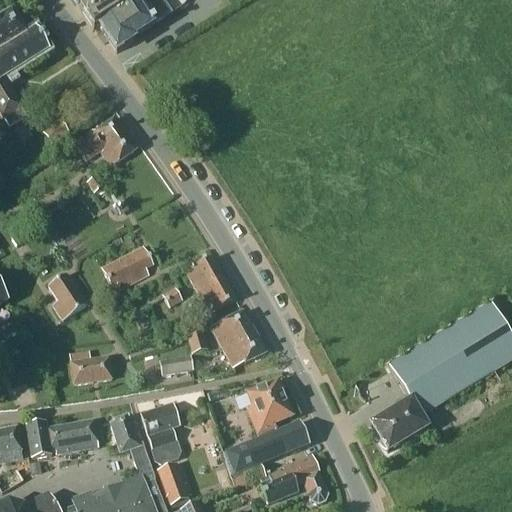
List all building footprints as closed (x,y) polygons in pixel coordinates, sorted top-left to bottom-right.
[(169,16),(158,0),(70,0),(93,33),(98,30),(105,40),(115,56),(135,43),(133,40),(169,16)] [(0,52),(27,37),(12,12),(0,19),(0,52)] [(34,32),(27,37),(0,52),(0,117),(7,130),(26,118),(2,81),(47,53),(34,32)] [(100,154),(110,170),(135,153),(114,121),(94,134),(90,134),(73,145),(85,164),(100,154)] [(68,137),(59,123),(41,134),(51,149),(68,137)] [(103,190),(96,178),(86,185),(93,196),(103,190)] [(125,210),(121,204),(114,204),(111,210),(115,216),(122,216),(125,210)] [(11,242),(16,250),(24,244),(19,236),(11,242)] [(116,287),(119,292),(148,277),(145,271),(152,268),(143,249),(101,271),(110,289),(116,287)] [(236,302),(212,259),(184,275),(208,316),(236,302)] [(53,307),(63,323),(85,309),(64,278),(49,288),(59,303),(53,307)] [(181,304),(174,291),(161,298),(169,311),(181,304)] [(511,362),(511,341),(490,306),(388,368),(407,400),(391,410),(394,414),(371,428),(387,455),(426,431),(419,419),(511,362)] [(211,330),(222,351),(253,335),(242,314),(211,330)] [(184,332),(190,356),(207,351),(201,327),(184,332)] [(253,335),(222,351),(233,372),(264,356),(253,335)] [(109,381),(106,362),(89,365),(88,355),(70,358),(74,386),(109,381)] [(192,376),(189,360),(158,366),(161,382),(192,376)] [(246,412),(257,438),(276,431),(274,427),(292,420),(277,384),(247,397),(252,410),(246,412)] [(178,429),(172,408),(141,418),(156,466),(162,468),(176,463),(179,456),(175,445),(170,431),(178,429)] [(0,508),(0,511),(163,511),(153,483),(154,482),(141,446),(139,447),(130,420),(109,427),(120,456),(129,453),(138,476),(120,483),(123,487),(92,499),(89,495),(71,502),(74,510),(69,511),(56,511),(47,497),(23,510),(6,505),(0,508)] [(54,454),(55,458),(98,450),(93,423),(46,431),(45,426),(25,429),(31,461),(50,457),(50,455),(54,454)] [(225,456),(234,478),(260,468),(308,448),(299,425),(225,456)] [(0,433),(0,465),(22,462),(15,431),(0,433)] [(327,498),(311,458),(267,476),(270,483),(260,487),(268,507),(297,495),(293,485),(301,482),(310,505),(317,508),(324,505),(327,498)] [(157,473),(170,509),(188,502),(176,466),(157,473)] [(260,468),(234,478),(230,480),(234,491),(264,479),(260,468)] [(16,471),(0,480),(0,490),(2,494),(23,482),(16,471)]
